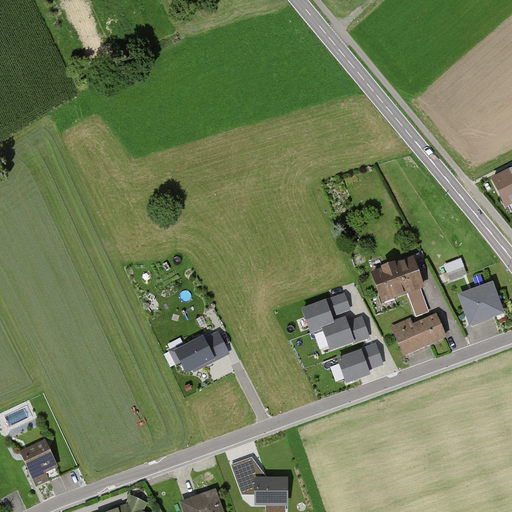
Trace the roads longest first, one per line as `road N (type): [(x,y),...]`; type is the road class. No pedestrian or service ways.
road 1 (unclassified): [(38,511),(511,337)]
road 2 (secondary): [(511,259),(298,0)]
